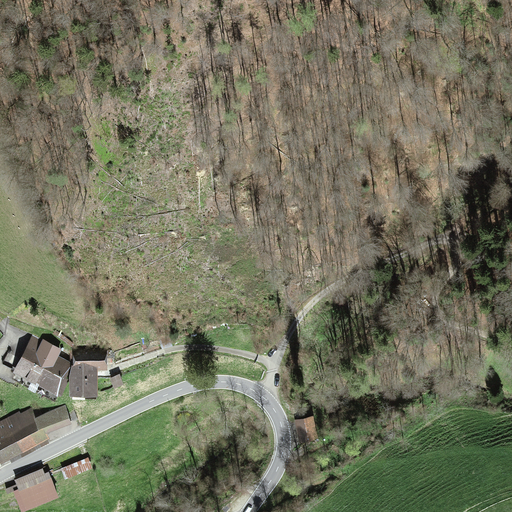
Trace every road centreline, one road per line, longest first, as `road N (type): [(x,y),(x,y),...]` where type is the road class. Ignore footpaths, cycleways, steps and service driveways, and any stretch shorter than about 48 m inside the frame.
road 1 (track): [(261,394),(296,323),(325,291),(429,242),(457,248),(457,263),(436,293),(440,315),(511,344)]
road 2 (tertiary): [(0,476),(170,393),(233,383),(266,399),(284,442),(249,511)]
road 3 (track): [(273,365),(193,346),(110,370)]
